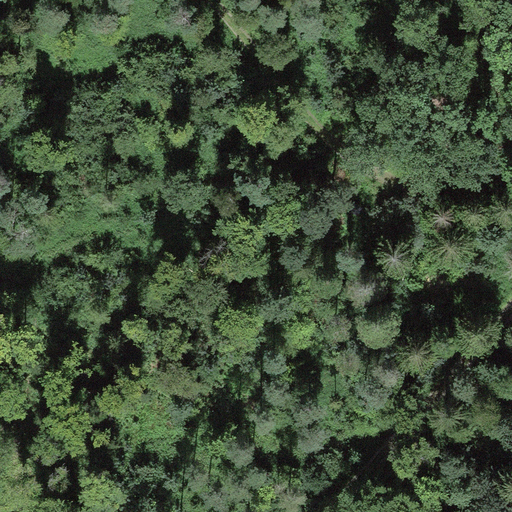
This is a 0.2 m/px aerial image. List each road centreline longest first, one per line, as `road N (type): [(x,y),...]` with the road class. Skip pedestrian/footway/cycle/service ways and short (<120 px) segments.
road 1 (track): [(511,183),(435,194),(373,176),(318,134),(214,0)]
road 2 (track): [(330,511),(511,316)]
